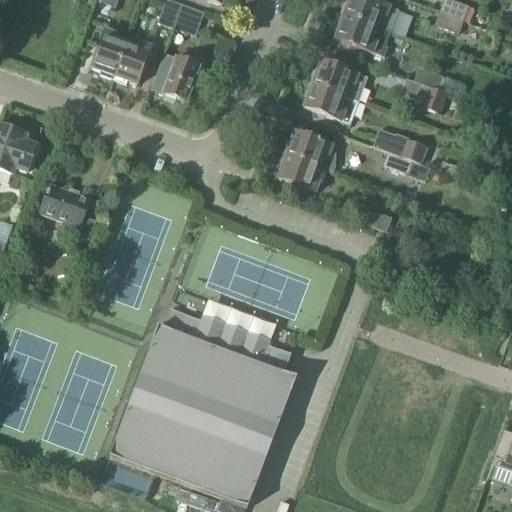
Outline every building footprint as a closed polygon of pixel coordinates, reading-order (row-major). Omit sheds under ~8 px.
[(101,0),(99,7),(114,12),(118,0),(101,0)] [(194,0),(221,10),(225,0),(194,0)] [(390,11),(360,0),(348,0),(341,20),(389,37),(397,15),(389,12),(390,11)] [(443,1),(438,16),(462,25),(468,27),(473,13),(468,10),(443,1)] [(170,32),(179,8),(165,3),(156,27),(170,32)] [(194,40),(203,17),(179,8),(170,32),(194,40)] [(438,16),(433,29),(458,38),(462,25),(438,16)] [(341,20),(333,43),(383,62),(387,51),(385,50),(389,37),(341,20)] [(105,33),(90,73),(99,76),(98,79),(112,84),(126,44),(115,40),(116,37),(105,33)] [(139,49),(126,44),(112,84),(125,89),(126,86),(136,90),(151,50),(140,46),(139,49)] [(164,102),(174,106),(175,104),(186,108),(199,71),(189,67),(188,70),(165,60),(151,94),(165,100),(164,102)] [(366,82),(318,65),(310,88),(357,106),(366,82)] [(417,72),(412,85),(412,86),(441,97),(442,95),(438,94),(442,81),(417,72)] [(407,100),(422,105),(420,112),(438,118),(441,112),(446,97),(442,95),(441,97),(412,86),(412,85),(405,82),(399,97),(407,100)] [(461,101),(465,89),(454,85),(450,97),(461,101)] [(301,112),(349,129),(357,106),(310,88),(301,112)] [(0,172),(13,177),(14,172),(26,176),(35,149),(24,145),(26,140),(0,130),(0,172)] [(411,166),(415,167),(420,169),(427,152),(407,144),(407,143),(394,138),(394,139),(378,133),(371,151),(387,157),(411,166)] [(284,159),(321,172),(324,174),(332,177),(334,170),(335,151),(292,135),(284,159)] [(387,157),(381,171),(406,179),(411,166),(387,157)] [(321,172),(284,159),(275,182),(315,197),(319,185),(317,184),(321,172)] [(436,175),(466,186),(470,175),(440,164),(436,175)] [(37,218),(61,227),(57,239),(86,249),(94,226),(83,222),(89,204),(48,189),(37,218)] [(366,213),(361,226),(385,235),(389,222),(366,213)] [(212,511),(216,502),(219,503),(215,511),(245,511),(295,383),(282,378),(289,359),(169,313),(161,333),(156,331),(107,462),(179,489),(174,503),(197,511),(212,511)] [(493,461),(505,465),(502,472),(511,476),(511,437),(503,434),(493,461)]
